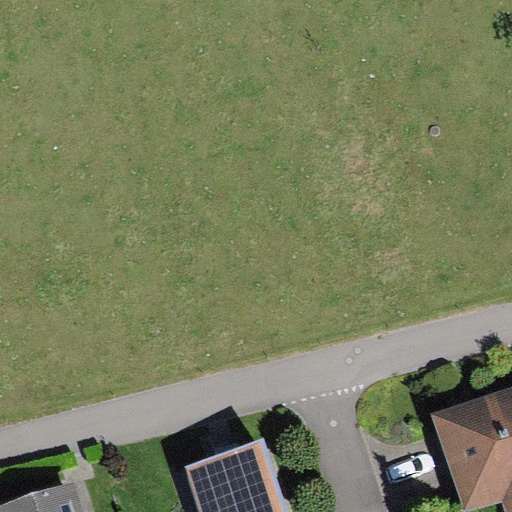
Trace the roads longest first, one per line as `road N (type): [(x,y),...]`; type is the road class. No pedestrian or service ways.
road 1 (residential): [(316,373),(0,454)]
road 2 (residential): [(511,325),(316,373)]
road 3 (residential): [(316,373),(361,511)]
